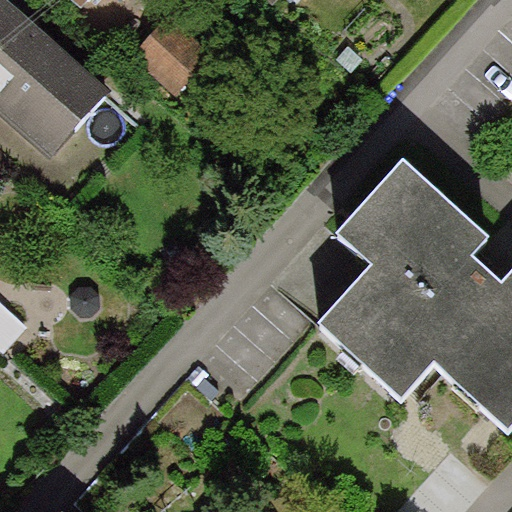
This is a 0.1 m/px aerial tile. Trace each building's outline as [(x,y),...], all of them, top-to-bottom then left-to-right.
[(92,0),(60,0),(77,16),(92,0)] [(275,0),(253,0),(267,11),(275,0)] [(109,101),(0,5),(0,125),(49,169),(109,101)] [(209,64),(161,23),(127,62),(174,103),(209,64)] [(491,252),(401,174),(334,249),(369,280),(315,341),(401,416),(436,376),(511,442),(511,284),(499,299),(471,275),(491,252)] [(0,358),(22,334),(0,314),(0,358)]
